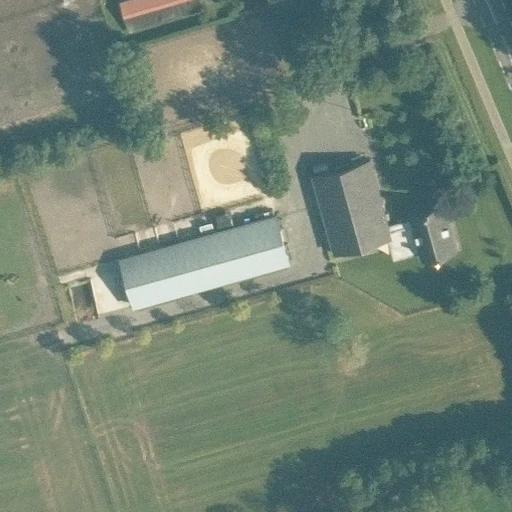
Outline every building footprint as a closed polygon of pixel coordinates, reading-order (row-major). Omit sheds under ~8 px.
[(197,0),(119,0),(127,29),(201,9),(197,0)] [(179,46),(183,59),(214,48),(207,27),(168,39),(171,49),(179,46)] [(194,95),(200,111),(212,107),(206,91),(194,95)] [(334,251),(391,235),(392,235),(388,222),(370,158),(312,174),(334,251)] [(392,235),(391,235),(393,244),(416,237),(422,257),(457,247),(444,201),(409,211),(411,216),(388,222),(392,235)] [(276,213),(179,240),(192,288),(289,261),(276,213)]
